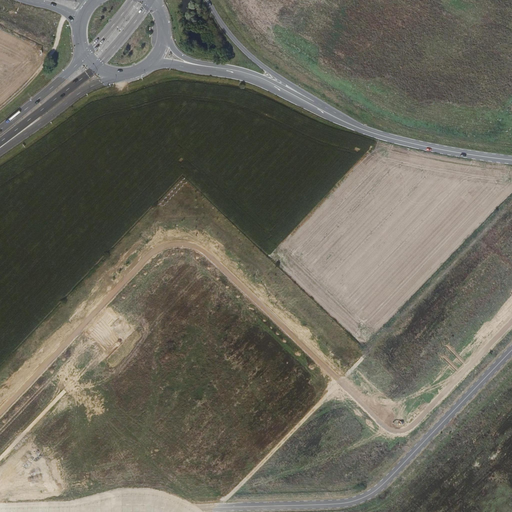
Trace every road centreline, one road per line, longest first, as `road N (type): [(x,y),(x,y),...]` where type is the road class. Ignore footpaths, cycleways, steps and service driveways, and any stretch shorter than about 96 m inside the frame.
road 1 (unclassified): [(0,412),(144,260),(176,243),(204,251),(394,430),(412,425),(511,321)]
road 2 (primary): [(359,128),(255,60),(208,0)]
road 3 (secondary): [(511,160),(359,128)]
road 4 (primary): [(0,152),(82,91),(123,75)]
road 5 (secondary): [(359,128),(243,72)]
road 6 (primary): [(0,142),(96,67)]
